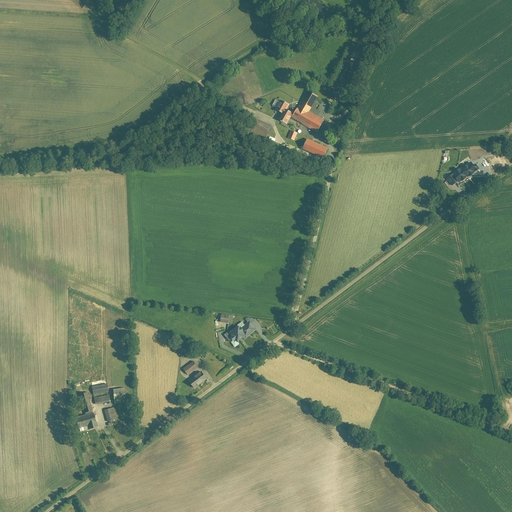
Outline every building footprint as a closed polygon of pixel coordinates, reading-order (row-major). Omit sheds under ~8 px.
[(129,7),(124,1),(115,8),(119,14),(129,7)] [(290,106),(280,100),(275,110),(281,114),(278,120),(287,125),(291,119),(300,124),(316,134),(324,122),(309,113),(318,99),(307,92),(296,111),(292,108),(290,112),(287,110),(290,106)] [(272,126),(253,118),(247,132),(266,140),(272,126)] [(341,137),(345,127),(340,124),(335,134),(341,137)] [(291,132),(288,139),(294,142),(297,135),(291,132)] [(328,150),(307,141),(303,150),(324,159),(328,150)] [(497,152),(501,157),(508,152),(504,147),(497,152)] [(469,164),(454,175),(459,182),(467,176),(468,177),(478,169),(475,165),(473,167),(471,163),(469,165),(469,164)] [(451,174),(446,178),(452,186),(457,182),(451,174)] [(236,317),(221,315),(220,324),(235,325),(236,317)] [(239,328),(229,335),(232,338),(231,339),(234,343),(235,342),(237,344),(246,338),(256,331),(249,322),(240,329),(239,328)] [(189,350),(181,349),(180,357),(187,358),(189,350)] [(193,363),(183,371),(187,376),(197,368),(193,363)] [(187,376),(189,379),(187,381),(187,382),(200,371),(198,369),(194,372),(193,371),(187,376)] [(189,383),(194,390),(207,382),(202,374),(189,383)] [(106,385),(91,387),(95,405),(110,402),(106,385)] [(124,389),(113,390),(115,406),(126,405),(124,389)] [(80,396),(84,414),(92,412),(88,394),(80,396)] [(114,409),(104,412),(108,424),(118,420),(114,409)] [(89,432),(97,429),(93,414),(74,419),(78,431),(88,428),(89,432)]
